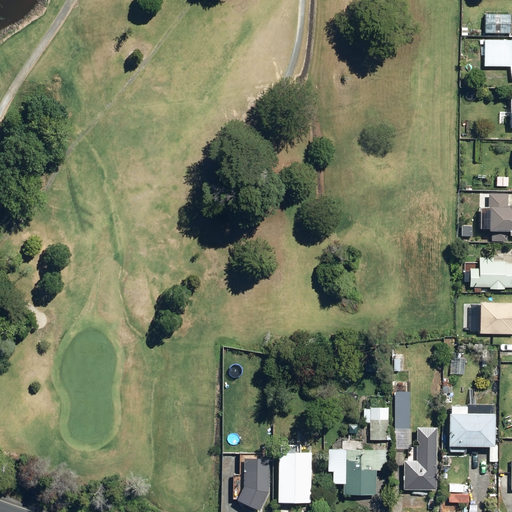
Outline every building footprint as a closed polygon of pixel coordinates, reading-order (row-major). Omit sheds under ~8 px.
[(482,32),(507,33),(507,13),(482,13),(482,32)] [(511,64),(509,64),(509,39),(478,39),(478,43),(482,43),(481,65),(509,65),(509,77),(511,77),(511,64)] [(460,78),(461,86),(472,86),(471,78),(460,78)] [(505,195),(489,195),(489,228),(492,228),(492,238),(504,238),(504,228),(511,228),(511,204),(508,205),(508,210),(504,210),(505,195)] [(474,224),(462,224),(461,234),(474,235),(474,224)] [(487,289),(502,289),(502,287),(511,287),(511,263),(503,263),(503,261),(490,260),(490,257),(476,257),(476,268),(467,268),(467,283),(478,283),(481,287),(487,287),(487,289)] [(477,333),(511,333),(511,331),(511,302),(478,302),(477,333)] [(451,374),(464,375),(465,359),(462,358),(462,353),(450,352),(449,360),(452,361),(451,374)] [(441,403),(446,403),(446,397),(444,397),(444,392),(450,392),(450,379),(441,379),(441,403)] [(397,439),(402,439),(402,429),(407,429),(407,392),(405,392),(405,384),(396,385),(396,392),(392,392),(392,429),(397,429),(397,439)] [(367,422),(367,439),(386,439),(386,433),(389,433),(389,429),(386,429),(386,407),(367,407),(367,409),(366,409),(366,401),(362,401),(362,409),(361,409),(361,422),(367,422)] [(487,459),(495,459),(495,446),(489,446),(490,414),(462,413),(462,405),(445,404),(445,412),(443,412),(443,445),(488,446),(487,459)] [(400,489),(432,490),(434,427),(413,426),(413,460),(400,460),(400,489)] [(340,494),(373,495),(373,469),(385,470),(385,450),(324,449),(324,471),(329,471),(329,483),(340,483),(340,494)] [(272,502),(306,502),(307,452),(273,451),(272,502)] [(231,499),(256,510),(266,489),(266,458),(264,458),(264,452),(235,452),(235,459),(240,459),(239,488),(220,488),(220,499),(231,499)] [(449,502),(456,502),(456,501),(464,501),(465,495),(456,494),(456,491),(449,491),(449,502)]
